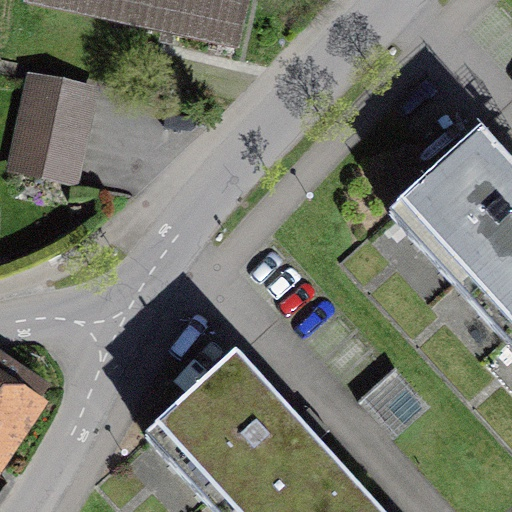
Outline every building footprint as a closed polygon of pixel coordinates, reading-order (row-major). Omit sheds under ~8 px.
[(272,0),(37,0),(34,15),(259,62),(272,0)] [(25,108),(93,124),(100,94),(30,79),(25,108)] [(18,138),(86,154),(93,124),(25,108),(18,138)] [(86,154),(18,138),(9,174),(77,190),(86,154)] [(383,222),(511,364),(511,184),(472,141),(383,222)] [(34,385),(0,361),(0,456),(37,401),(28,394),(34,385)] [(141,446),(201,511),(368,511),(290,426),(233,363),(141,446)]
